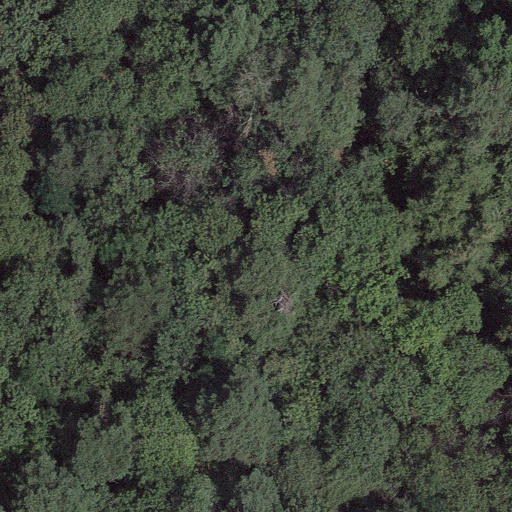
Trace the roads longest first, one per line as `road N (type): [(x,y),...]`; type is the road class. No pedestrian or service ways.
road 1 (track): [(131,82),(324,325),(499,511)]
road 2 (track): [(30,0),(131,82)]
